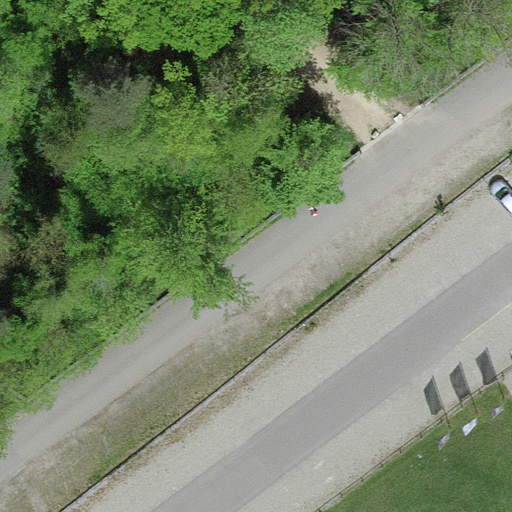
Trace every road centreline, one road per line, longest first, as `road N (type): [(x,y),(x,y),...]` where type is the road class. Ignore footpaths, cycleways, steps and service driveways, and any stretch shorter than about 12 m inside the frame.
road 1 (residential): [(511,48),(169,304),(0,444)]
road 2 (residential): [(191,511),(511,274)]
road 3 (track): [(227,0),(395,140)]
